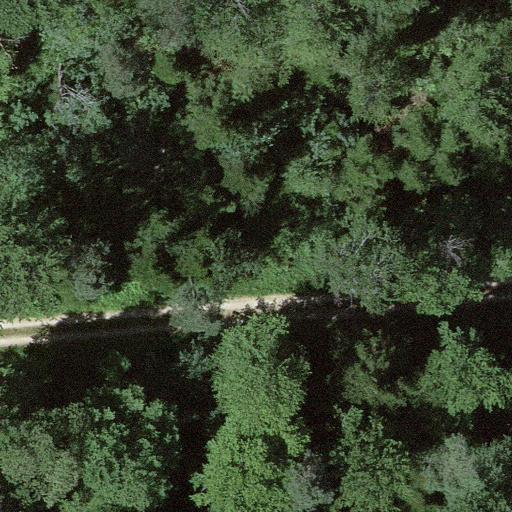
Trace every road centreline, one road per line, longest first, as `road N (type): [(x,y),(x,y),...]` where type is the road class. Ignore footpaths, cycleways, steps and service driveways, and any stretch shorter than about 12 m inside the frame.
road 1 (track): [(511,286),(0,334)]
road 2 (track): [(0,80),(93,0)]
